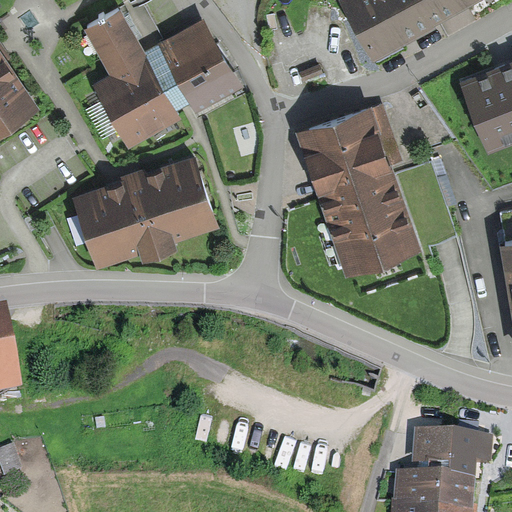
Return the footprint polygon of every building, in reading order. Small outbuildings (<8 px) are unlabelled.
[(341,0),(373,58),(482,0),(341,0)] [(191,114),(192,114),(158,46),(154,48),(145,53),(122,8),(86,27),(111,75),(96,83),(103,96),(131,148),(189,115),(191,114)] [(208,21),(158,46),(192,114),(242,88),(208,21)] [(0,132),(38,106),(5,57),(0,49),(0,132)] [(511,142),(511,53),(508,55),(459,76),(490,151),(511,142)] [(367,107),(296,132),(321,203),(347,278),(418,253),(367,107)] [(218,229),(194,156),(168,164),(109,183),(73,194),(97,267),(139,254),(141,260),(176,248),(174,243),(218,229)] [(511,209),(502,212),(507,242),(511,240),(511,209)] [(511,240),(507,242),(499,243),(506,281),(511,314),(511,240)] [(5,312),(0,313),(0,398),(20,395),(5,312)] [(492,439),(414,433),(411,472),(394,471),(391,506),(390,511),(475,511),(476,511),(479,472),(479,465),(490,465),(492,439)]
